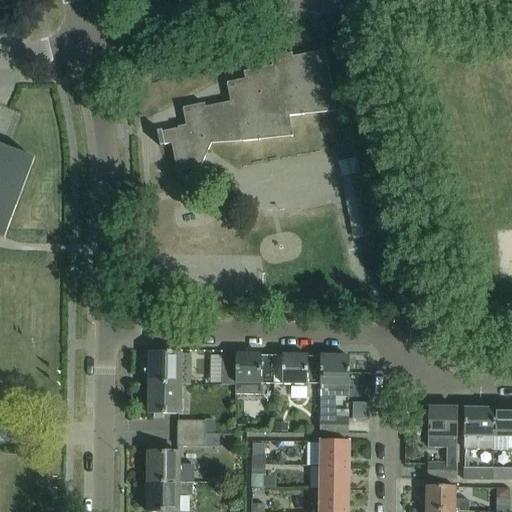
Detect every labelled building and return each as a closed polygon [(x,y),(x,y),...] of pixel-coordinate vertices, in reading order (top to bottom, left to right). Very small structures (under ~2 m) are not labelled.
[(336,111),(332,91),(324,52),(292,58),(291,55),(271,59),(271,60),(275,59),(279,77),(248,84),(247,80),(227,84),(227,85),(231,84),(235,102),(204,109),(203,105),(183,109),(183,110),(187,110),(191,128),(178,131),(178,130),(161,133),(160,132),(156,132),(159,147),(172,144),(181,190),(189,188),(200,167),(210,145),(291,137),(288,117),(336,111)] [(0,240),(3,241),(34,160),(0,146),(0,240)] [(368,174),(355,177),(366,231),(378,229),(368,174)] [(149,355),(149,385),(189,386),(190,355),(149,355)] [(234,386),(235,356),(221,356),(221,386),(234,386)] [(273,385),(274,357),(235,356),(234,386),(234,395),(259,395),(259,384),(273,385)] [(320,385),(320,358),(274,357),(273,385),(320,385)] [(320,358),(320,385),(320,418),(319,418),(319,433),(348,434),(348,419),(332,418),(332,398),(348,398),(349,358),(320,358)] [(179,415),(179,386),(149,385),(148,414),(179,415)] [(428,410),(427,447),(446,447),(446,464),(427,464),(427,479),(447,480),(456,480),(456,464),(455,464),(456,438),(456,430),(457,410),(428,410)] [(493,450),(493,410),(464,410),(464,450),(493,450)] [(511,437),(511,410),(493,410),(493,450),(494,450),(494,438),(511,437)] [(204,422),(204,435),(215,435),(215,420),(204,420),(204,422)] [(204,422),(197,422),(177,422),(176,435),(204,435),(204,422)] [(274,423),(274,431),(286,431),(286,423),(274,423)] [(215,435),(204,435),(176,435),(176,448),(218,448),(218,435),(215,435)] [(307,444),(306,466),(320,467),(348,467),(348,442),(328,442),(320,442),(320,444),(307,444)] [(264,445),(252,445),(252,456),(264,456),(264,445)] [(192,484),(193,466),(178,466),(178,454),(148,453),(147,483),(192,484)] [(252,456),(251,456),(251,466),(264,466),(264,456),(252,456)] [(264,488),(264,466),(251,466),(251,488),(264,488)] [(348,491),(348,467),(320,467),(320,491),(348,491)] [(492,482),(493,469),(463,469),(463,482),(492,482)] [(511,469),(493,469),(492,482),(511,482),(511,469)] [(192,496),(192,484),(147,483),(146,511),(177,511),(177,496),(192,496)] [(425,511),(446,511),(467,511),(467,500),(455,500),(455,488),(426,487),(425,511)] [(495,511),(508,511),(509,490),(496,489),(495,511)] [(347,511),(348,491),(320,491),(319,511),(347,511)]
